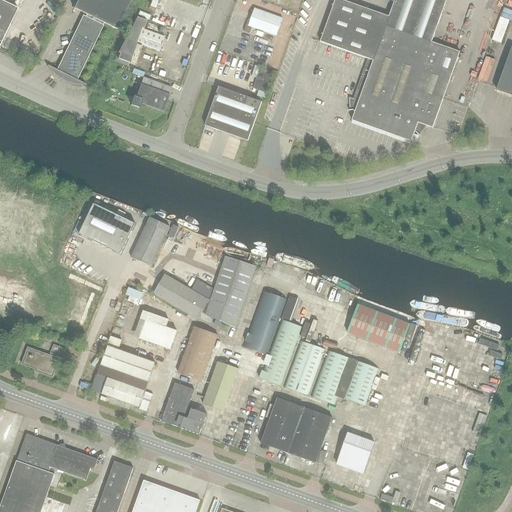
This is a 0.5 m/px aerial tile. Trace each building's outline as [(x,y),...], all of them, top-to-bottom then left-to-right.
[(116,30),(131,0),(77,0),(74,9),(87,15),(86,17),(83,16),(56,70),(47,66),(48,68),(49,70),(50,72),(51,73),(53,75),(55,77),(57,78),(59,80),(61,81),(63,82),(65,83),(67,84),(69,85),(72,85),(74,86),(77,86),(79,86),(81,86),(84,86),(86,86),(86,85),(77,81),(103,26),(104,24),(116,30)] [(432,43),(447,0),(394,0),(389,17),(340,0),(335,0),(320,42),(373,61),(359,102),(352,99),(353,110),(349,111),(355,111),(352,121),(412,142),(415,133),(420,137),(421,137),(418,135),(425,127),(433,130),(460,53),(432,43)] [(0,45),(18,9),(17,9),(0,1),(0,45)] [(244,32),(249,34),(252,28),(276,36),(282,19),(254,9),(250,22),(248,21),(244,32)] [(138,21),(116,62),(135,69),(142,49),(137,47),(138,46),(160,54),(165,39),(145,32),(148,25),(138,21)] [(504,33),(506,27),(500,25),(495,39),(502,42),(505,33),(504,33)] [(511,49),(497,91),(511,96),(511,49)] [(272,73),(259,69),(253,89),(258,91),(256,99),(266,102),(269,95),(265,94),(272,73)] [(169,96),(171,88),(143,78),(135,98),(133,98),(131,106),(138,108),(140,104),(163,113),(169,96)] [(219,87),(205,126),(248,142),(262,103),(219,87)] [(79,235),(121,254),(135,224),(93,204),(79,235)] [(151,267),(169,227),(149,218),(131,258),(151,267)] [(173,226),(168,237),(174,239),(179,228),(173,226)] [(256,268),(225,257),(214,290),(198,280),(192,290),(165,274),(153,296),(198,321),(202,314),(235,329),(256,268)] [(129,288),(126,295),(141,300),(143,294),(129,288)] [(286,301),(263,292),(243,347),(266,356),(286,301)] [(289,296),(281,320),(289,323),(297,299),(289,296)] [(410,325),(358,305),(347,334),(399,354),(410,325)] [(170,351),(177,332),(166,328),(168,320),(149,313),(139,339),(170,351)] [(279,327),(260,379),(281,387),(300,334),(302,328),(281,321),(279,327)] [(201,382),(217,336),(194,327),(178,374),(201,382)] [(119,352),(123,341),(111,337),(92,391),(136,407),(135,408),(146,412),(153,395),(145,392),(155,364),(145,360),(146,357),(133,353),(132,356),(119,352)] [(307,397),(324,351),(301,342),(284,388),(307,397)] [(54,345),(50,356),(28,348),(21,365),(40,372),(39,373),(53,378),(59,360),(61,361),(65,350),(54,345)] [(337,397),(351,360),(328,352),(311,397),(334,406),(337,397)] [(351,360),(337,397),(338,397),(365,407),(378,370),(351,360)] [(224,412),(239,370),(218,362),(203,404),(224,412)] [(184,417),(194,390),(175,384),(161,421),(180,428),(181,426),(184,418),(184,417)] [(261,444),(315,464),(332,418),(277,399),(261,444)] [(199,435),(207,415),(191,409),(188,419),(184,417),(184,418),(181,426),(180,428),(199,435)] [(481,434),(487,417),(479,414),(473,432),(481,434)] [(375,443),(347,433),(336,465),(363,475),(375,443)] [(86,482),(91,469),(94,470),(98,460),(26,435),(0,507),(0,511),(40,511),(46,498),(54,475),(48,472),(50,467),(86,480),(85,482),(86,482)] [(321,450),(317,462),(323,464),(327,452),(321,450)] [(96,511),(117,511),(133,469),(114,462),(96,511)] [(132,511),(196,511),(200,501),(144,481),(132,511)] [(396,504),(400,493),(395,492),(392,503),(396,504)] [(391,504),(393,499),(382,495),(380,500),(391,504)]
